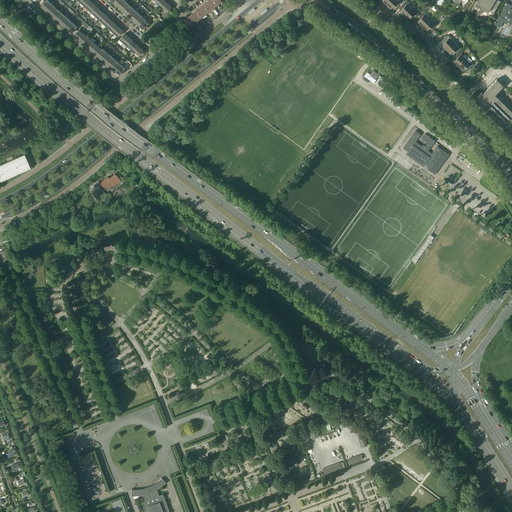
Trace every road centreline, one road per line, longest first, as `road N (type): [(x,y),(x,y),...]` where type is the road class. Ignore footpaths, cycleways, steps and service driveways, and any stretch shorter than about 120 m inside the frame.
road 1 (trunk): [(415,343),(158,158),(0,23)]
road 2 (trunk): [(0,39),(84,113),(410,361)]
road 3 (secondary): [(0,218),(64,182),(283,0)]
road 4 (secondary): [(258,0),(96,135),(0,201)]
road 5 (secondary): [(320,0),(380,45),(511,179)]
road 6 (residential): [(26,0),(119,80),(152,53)]
road 7 (residential): [(448,95),(451,80),(429,42),(370,5),(360,17)]
